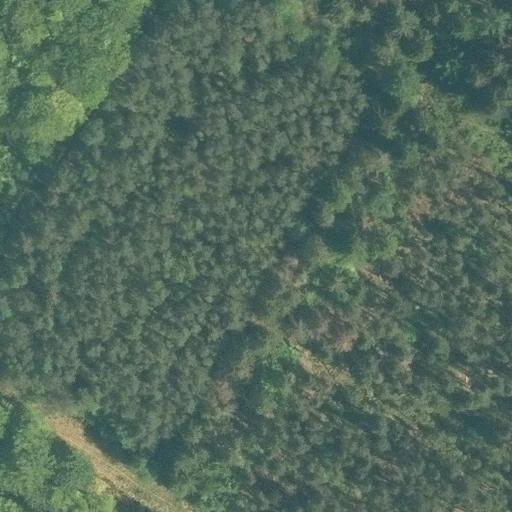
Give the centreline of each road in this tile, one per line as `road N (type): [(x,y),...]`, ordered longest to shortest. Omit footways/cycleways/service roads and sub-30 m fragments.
road 1 (track): [(511,143),(302,0)]
road 2 (track): [(183,511),(0,397)]
